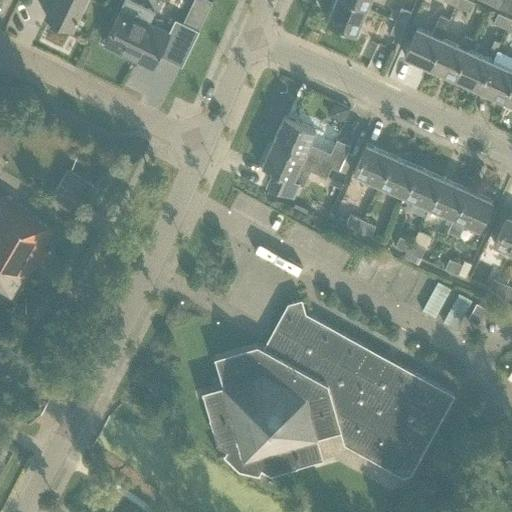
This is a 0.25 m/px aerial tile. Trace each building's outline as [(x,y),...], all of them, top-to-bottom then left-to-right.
[(53,0),(45,16),(71,28),(85,0),(53,0)] [(152,67),(169,32),(137,17),(143,5),(132,0),(116,0),(113,6),(120,9),(104,44),(152,67)] [(191,0),(180,22),(194,28),(206,0),(191,0)] [(355,33),(366,8),(348,0),(335,0),(327,20),(355,33)] [(470,0),(459,0),(457,6),(470,11),(474,2),(470,0)] [(511,0),(502,0),(499,8),(510,13),(511,7),(511,0)] [(396,19),(406,23),(411,10),(401,6),(396,19)] [(493,22),(506,28),(511,18),(498,12),(493,22)] [(404,55),(429,66),(442,38),(450,19),(439,14),(431,33),(417,26),(404,55)] [(406,23),(396,19),(390,32),(400,36),(406,23)] [(482,56),(468,49),(467,49),(454,78),(479,89),(492,60),(501,39),(491,35),(482,56)] [(460,46),(442,38),(429,66),(454,78),(467,49),(468,49),(472,40),(464,36),(460,46)] [(511,81),(511,69),(492,60),(479,89),(504,100),(511,81)] [(334,103),(329,114),(340,119),(345,108),(334,103)] [(273,139),(331,166),(335,168),(328,183),(340,188),(347,173),(346,172),(357,147),(337,138),(331,151),(310,142),(316,129),(284,115),(273,139)] [(331,166),(273,139),(262,164),(277,171),(271,183),(293,193),(299,181),(302,182),(309,168),(326,176),(331,166)] [(353,171),(378,182),(391,154),(366,143),(353,171)] [(378,182),(404,194),(416,165),(391,154),(378,182)] [(404,194),(429,205),(441,177),(416,165),(404,194)] [(25,277),(53,229),(36,219),(37,216),(6,198),(14,182),(0,174),(0,289),(10,295),(22,275),(25,277)] [(429,205),(454,216),(466,188),(441,177),(429,205)] [(466,188),(454,216),(479,227),(491,199),(466,188)] [(345,223),(358,229),(363,218),(350,212),(345,223)] [(494,243),(511,251),(511,217),(506,215),(494,243)] [(363,218),(358,229),(371,235),(376,224),(363,218)] [(408,251),(412,241),(399,235),(395,245),(408,251)] [(412,241),(408,251),(421,257),(425,247),(412,241)] [(463,263),(449,257),(444,268),(458,274),(463,263)] [(501,293),(506,283),(493,277),(488,287),(501,293)] [(434,283),(421,308),(436,316),(449,291),(434,283)] [(511,285),(506,283),(501,293),(511,297),(511,285)] [(410,473),(454,394),(305,312),(301,298),(287,302),(263,346),(257,343),(214,355),(222,384),(202,390),(217,442),(226,447),(224,452),(238,466),(258,471),(261,466),(271,472),(323,456),(317,435),(340,429),(344,443),(403,476),(410,473)] [(487,307),(476,301),(467,318),(478,324),(487,307)]
